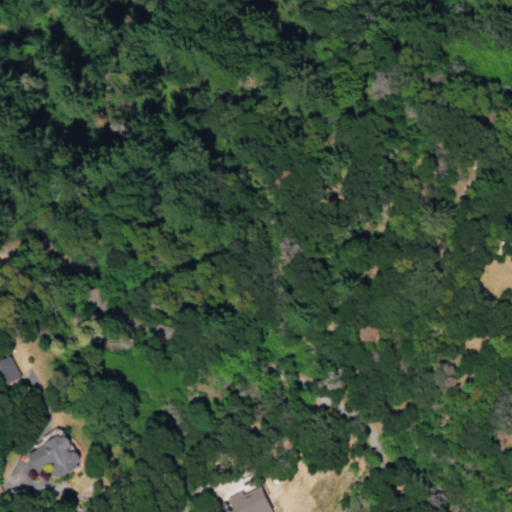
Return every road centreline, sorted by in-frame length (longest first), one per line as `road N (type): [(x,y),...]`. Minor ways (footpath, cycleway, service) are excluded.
road 1 (residential): [(0,244),(42,247),(128,321),(184,334),(354,416),(380,511)]
road 2 (residential): [(182,511),(207,464),(244,434),(331,405)]
